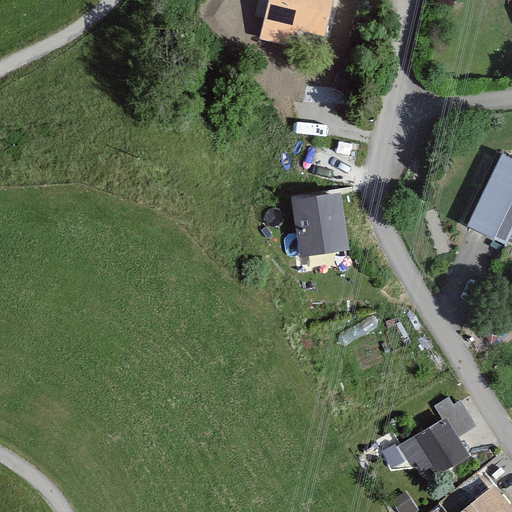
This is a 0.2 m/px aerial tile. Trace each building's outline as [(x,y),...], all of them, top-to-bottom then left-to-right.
[(330,0),(269,0),(268,1),(260,38),(289,44),(294,25),(323,32),(330,0)] [(511,231),(511,162),(502,157),(467,227),(505,246),(511,231)] [(338,190),(294,197),(303,250),(347,243),(338,190)] [(432,407),(440,419),(396,446),(414,475),(429,466),(435,475),(470,454),(458,435),(475,425),(460,401),(451,407),(446,399),(432,407)] [(456,511),(511,511),(511,507),(492,483),(456,511)] [(408,511),(415,508),(404,492),(388,502),(394,511),(408,511)]
